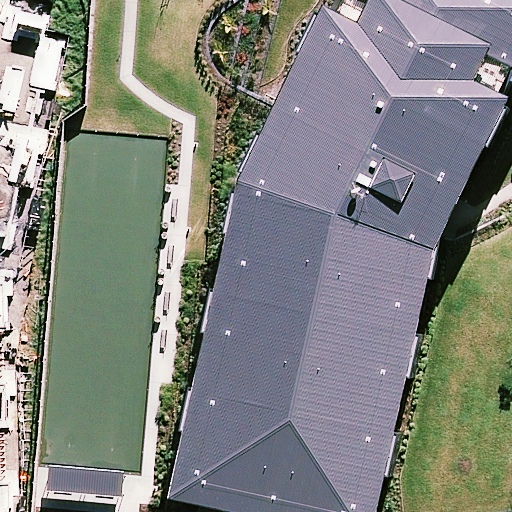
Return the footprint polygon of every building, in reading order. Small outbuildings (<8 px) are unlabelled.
[(159,0),(32,0),(42,62),(165,45),(159,0)] [(433,0),(319,0),(335,111),(447,95),(433,0)] [(272,27),(170,41),(195,222),(298,208),(272,27)] [(40,68),(0,73),(0,249),(64,241),(40,68)] [(504,511),(454,157),(342,172),(347,203),(0,250),(0,465),(245,432),(255,511),(504,511)]
